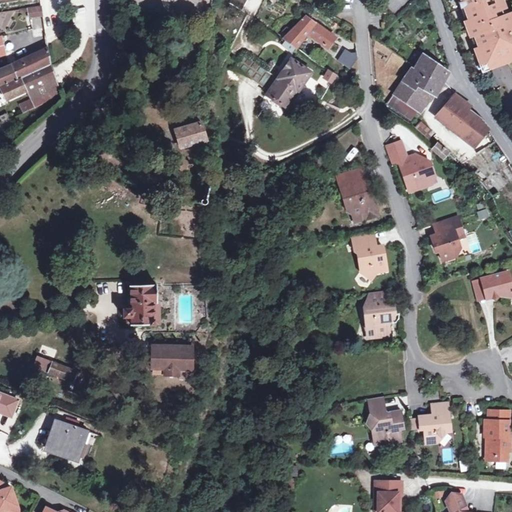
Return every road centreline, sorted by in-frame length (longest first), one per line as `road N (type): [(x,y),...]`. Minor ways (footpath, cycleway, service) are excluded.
road 1 (residential): [(358,0),(369,132),(408,238),(408,341),(430,364),(511,392)]
road 2 (unclassified): [(0,188),(92,79),(99,0)]
road 3 (residential): [(437,0),(459,68),(511,145)]
